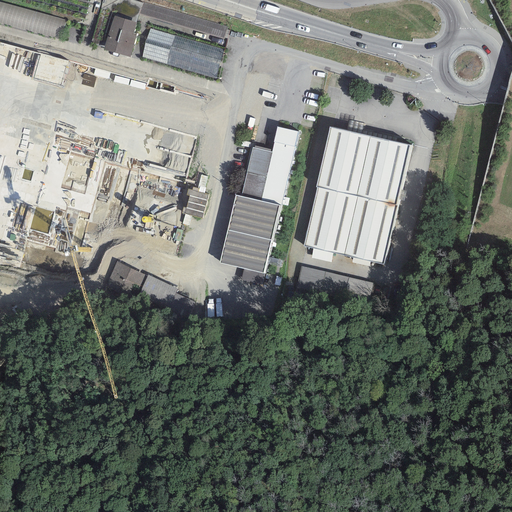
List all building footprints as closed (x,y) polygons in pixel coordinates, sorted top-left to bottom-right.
[(0,24),(65,39),(69,20),(0,4),(0,24)] [(104,50),(130,58),(136,36),(133,35),(136,23),(114,16),(104,50)] [(217,36),(226,39),(229,29),(220,27),(217,36)] [(150,28),(141,58),(215,79),(224,49),(150,28)] [(224,99),(49,50),(11,182),(40,190),(187,231),(224,99)] [(235,195),(219,263),(265,274),(300,133),(277,127),(271,152),(253,148),(241,197),(235,195)] [(331,128),(303,246),(384,264),(412,145),(331,128)] [(65,216),(13,201),(10,213),(62,228),(65,216)] [(146,275),(119,262),(107,287),(168,317),(163,327),(180,335),(195,303),(178,294),(180,289),(147,273),(146,275)] [(374,284),(300,266),(295,288),(368,305),(374,284)] [(55,289),(0,316),(0,327),(4,334),(24,324),(25,327),(64,307),(55,289)]
